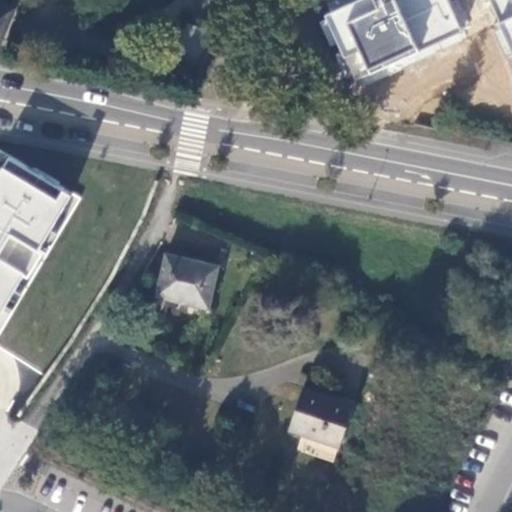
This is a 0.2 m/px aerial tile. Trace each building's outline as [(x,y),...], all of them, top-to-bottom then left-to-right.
[(7,0),(0,0),(0,36),(14,2),(7,0)] [(358,89),(463,40),(445,0),(367,0),(327,19),(358,89)] [(511,0),(493,0),(511,47),(511,0)] [(0,313),(22,277),(0,263),(0,249),(7,238),(34,254),(69,196),(7,159),(0,170),(0,313)] [(447,511),(495,391),(184,228),(79,387),(328,511),(447,511)]
